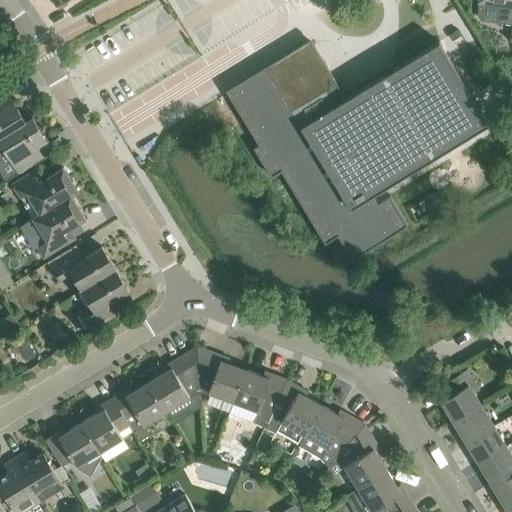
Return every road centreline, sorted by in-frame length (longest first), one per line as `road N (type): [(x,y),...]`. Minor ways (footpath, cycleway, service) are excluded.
road 1 (residential): [(190,301),(40,50),(0,0)]
road 2 (residential): [(0,419),(190,301)]
road 3 (residential): [(190,301),(380,378)]
road 4 (residential): [(380,378),(462,511)]
road 5 (residential): [(380,378),(478,349),(511,330)]
